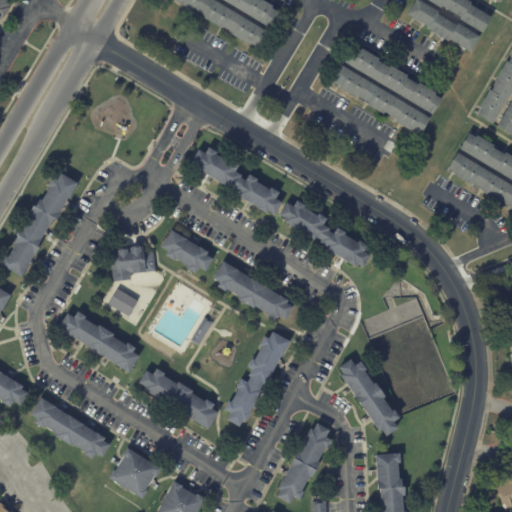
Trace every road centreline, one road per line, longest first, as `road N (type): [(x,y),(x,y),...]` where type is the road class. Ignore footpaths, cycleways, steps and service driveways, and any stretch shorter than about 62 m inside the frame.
road 1 (tertiary): [(73,28),(367,205),(442,267),(465,307),(478,363),(448,511)]
road 2 (tertiary): [(73,28),(0,150)]
